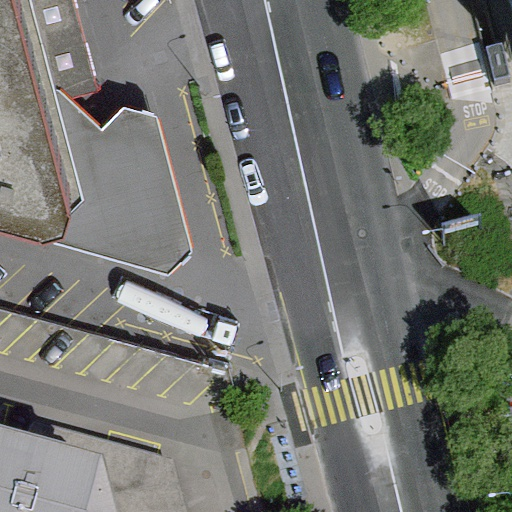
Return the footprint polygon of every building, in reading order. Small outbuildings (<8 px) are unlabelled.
[(0,0),(0,201),(51,215),(76,192),(47,88),(22,0),(0,0)] [(22,0),(47,88),(64,83),(85,77),(65,0),(22,0)] [(106,125),(64,83),(47,88),(76,192),(51,215),(57,242),(174,273),(184,263),(199,248),(161,110),(143,107),(127,105),(106,125)] [(39,433),(16,474),(102,498),(105,511),(182,511),(170,469),(39,433)] [(0,511),(105,511),(102,498),(16,474),(0,469),(0,511)]
